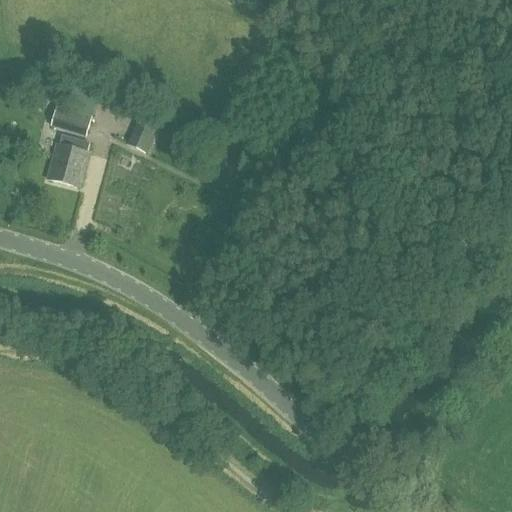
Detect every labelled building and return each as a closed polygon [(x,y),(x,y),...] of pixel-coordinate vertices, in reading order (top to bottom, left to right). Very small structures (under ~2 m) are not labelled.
[(52,90),(40,87),(37,96),(50,99),(52,90)] [(52,127),(86,137),(91,117),(68,111),(57,108),(52,127)] [(128,147),(146,154),(158,126),(140,118),(128,147)] [(62,137),(60,146),(58,146),(49,181),(80,189),(89,154),(87,153),(90,144),(85,142),(62,137)] [(219,185),(221,161),(205,160),(203,184),(219,185)]
